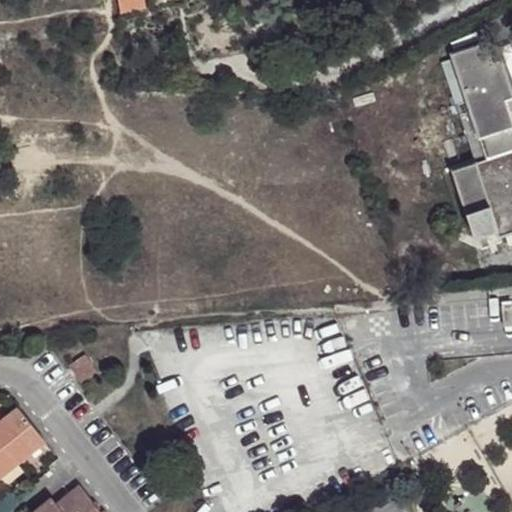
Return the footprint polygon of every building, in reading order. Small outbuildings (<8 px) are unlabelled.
[(118,0),(121,15),(146,7),(145,2),(139,3),(138,0),(118,0)] [(486,42),(452,54),(453,59),(459,76),(448,79),(460,115),(427,126),(443,174),(453,170),(476,238),(499,231),(500,235),(511,231),(511,124),(504,99),(511,96),(511,95),(501,61),(493,64),(486,42)] [(442,62),(448,79),(459,76),(453,59),(442,62)] [(430,158),(427,146),(424,143),(419,140),(413,137),(405,137),(399,140),(394,143),(390,148),(388,156),(388,162),(389,168),(393,173),(399,177),(406,179),(413,179),(419,177),(423,174),(427,169),(430,163),(430,158)] [(19,409),(0,424),(0,433),(21,459),(44,440),(19,409)] [(0,433),(0,475),(21,459),(0,433)] [(100,511),(81,487),(57,506),(62,511),(100,511)] [(37,511),(62,511),(57,506),(52,500),(37,511)]
